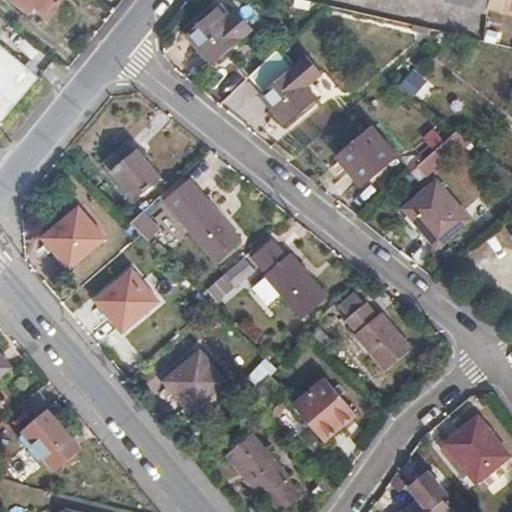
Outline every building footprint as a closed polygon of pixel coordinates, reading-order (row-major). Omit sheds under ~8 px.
[(58,0),(14,0),(27,11),(34,4),(47,13),(58,0)] [(444,0),(483,11),(484,8),(485,0),(444,0)] [(511,0),(485,0),(484,8),(498,11),(500,0),(511,0)] [(223,24),(214,14),(184,41),(211,69),(250,34),(233,15),(223,24)] [(0,109),(30,74),(0,48),(0,109)] [(274,54),(247,82),(262,97),(260,100),(287,127),(317,100),(274,54)] [(415,70),(402,87),(416,99),(429,82),(415,70)] [(364,190),(398,159),(370,129),(338,159),(364,190)] [(435,176),(471,142),(460,130),(447,141),(436,129),(412,151),(435,176)] [(132,155),(124,146),(102,163),(132,200),(159,179),(137,151),(132,155)] [(200,202),(185,184),(165,200),(179,218),(176,221),(213,264),(239,243),(204,199),(200,202)] [(469,224),(437,186),(405,214),(437,252),(469,224)] [(98,238),(71,207),(38,235),(65,265),(98,238)] [(133,222),(148,242),(163,232),(148,211),(133,222)] [(287,261),(272,243),(252,259),(266,276),(264,278),(299,320),(325,300),(291,258),(287,261)] [(221,306),(259,272),(246,257),(208,291),(221,306)] [(152,300),(126,269),(92,300),(119,329),(152,300)] [(375,320),(364,307),(346,323),(358,336),(355,339),(384,371),(410,350),(379,316),(375,320)] [(222,383),(196,352),(162,381),(188,412),(222,383)] [(0,375),(10,366),(0,354),(0,375)] [(286,398),(269,378),(250,398),(268,417),(286,398)] [(353,417),(323,380),(291,405),(321,441),(353,417)] [(0,420),(10,412),(0,399),(0,420)] [(50,410),(25,431),(58,470),(83,449),(50,410)] [(507,463),(476,421),(442,447),(472,489),(507,463)] [(287,477),(250,435),(226,457),(261,499),(262,497),(275,511),(282,511),(300,498),(285,480),(287,477)] [(402,511),(444,511),(438,504),(444,499),(423,475),(405,490),(414,502),(402,511)]
